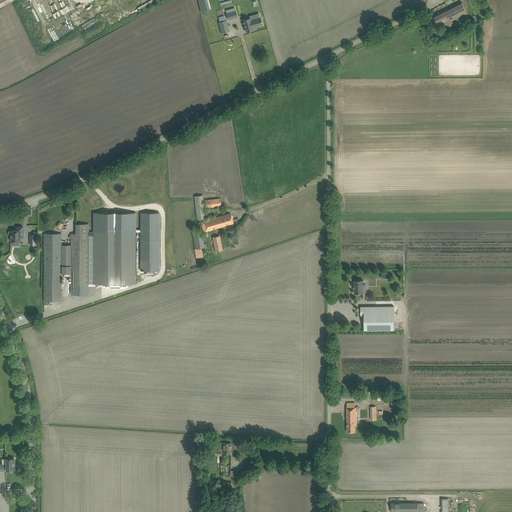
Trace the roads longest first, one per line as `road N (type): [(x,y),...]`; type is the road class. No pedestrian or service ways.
road 1 (unclassified): [(329,511),(326,57)]
road 2 (unclassified): [(0,207),(60,189),(326,57)]
road 3 (tertiary): [(32,511),(32,438),(0,311)]
road 4 (unclassified): [(326,57),(434,4)]
